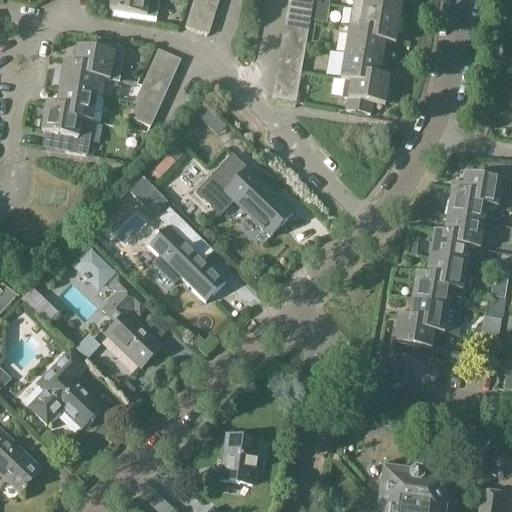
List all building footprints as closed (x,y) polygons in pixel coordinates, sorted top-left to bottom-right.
[(110,0),(109,13),(147,19),(149,2),(149,0),(110,0)] [(210,0),(193,0),(191,7),(215,14),(219,2),(210,0)] [(353,0),(351,10),(400,19),(403,0),(353,0)] [(286,14),(310,19),(312,7),(288,3),(286,14)] [(191,7),(188,19),(212,26),(215,14),(191,7)] [(348,28),(351,28),(375,32),(374,41),(386,44),(385,44),(395,46),(400,19),(351,10),(348,28)] [(284,27),(308,32),(310,19),(286,14),(284,27)] [(188,19),(184,30),(208,37),(212,26),(188,19)] [(281,39),(306,43),(308,32),(284,27),(281,39)] [(346,56),(382,62),(385,44),(386,44),(374,41),(375,32),(351,28),(346,56)] [(279,51),(304,55),(305,50),(306,43),(281,39),(279,51)] [(100,81),(100,82),(110,84),(119,85),(124,57),(124,56),(124,55),(123,54),(123,53),(123,52),(122,52),(122,51),(121,50),(120,49),(119,48),(118,48),(117,48),(105,46),(104,54),(76,49),(73,67),(73,68),(88,70),(86,79),(100,81)] [(277,63),(302,68),(304,55),(279,51),(277,63)] [(158,53),(153,64),(176,74),(181,62),(158,53)] [(342,82),(352,83),(352,82),(366,85),(366,78),(379,80),(379,79),(382,62),(346,56),(342,82)] [(275,74),(300,79),(302,68),(277,63),(275,74)] [(176,74),(153,64),(148,75),(171,85),(176,74)] [(63,65),(59,91),(96,98),(100,82),(100,81),(86,79),(88,70),(73,68),(73,67),(63,65)] [(273,87),(298,91),(300,79),(275,74),(273,87)] [(143,86),(166,96),(171,85),(148,75),(143,86)] [(390,80),(379,79),(379,80),(366,78),(366,85),(352,82),(352,83),(347,113),(371,117),(373,105),(386,107),(390,80)] [(160,108),(166,96),(143,86),(138,98),(160,108)] [(273,87),(271,100),(296,104),(298,91),(273,87)] [(92,125),(101,127),(102,116),(94,115),(96,98),(59,91),(57,101),(56,108),(56,110),(70,112),(69,120),(82,123),(82,124),(92,125)] [(133,109),(155,119),(160,108),(138,98),(133,109)] [(41,135),(45,136),(68,140),(65,155),(76,157),(87,158),(88,153),(92,125),(82,124),(82,123),(69,120),(70,112),(56,110),(56,108),(51,108),(46,107),(41,135)] [(150,130),(155,119),(133,109),(128,120),(150,130)] [(217,138),(226,129),(206,109),(197,118),(217,138)] [(270,240),(295,214),(255,175),(234,155),(198,192),(201,195),(211,205),(222,216),(233,204),(270,240)] [(158,182),(175,164),(168,158),(152,175),(158,182)] [(452,183),(451,189),(462,191),(462,192),(474,194),(473,203),(487,205),(486,206),(497,208),(502,181),(465,174),(463,185),(452,183)] [(451,189),(447,217),(484,223),(487,205),(473,203),(474,194),(462,192),(462,191),(451,189)] [(447,217),(444,233),(444,234),(458,236),(457,244),(470,247),(470,248),(480,250),(484,223),(447,217)] [(168,229),(148,249),(205,306),(225,285),(168,229)] [(429,259),(467,265),(467,267),(476,268),(480,250),(470,248),(470,247),(457,244),(458,236),(444,234),(444,233),(434,231),(429,259)] [(70,268),(98,295),(107,285),(116,276),(89,250),(70,268)] [(467,265),(429,259),(428,268),(418,267),(416,275),(426,277),(440,280),(439,287),(453,289),(453,290),(463,292),(467,267),(467,265)] [(492,288),(490,298),(504,301),(509,275),(508,275),(498,273),(495,288),(492,288)] [(415,302),(450,307),(460,309),(463,292),(453,290),(453,289),(439,287),(440,280),(426,277),(416,275),(415,281),(412,301),(415,302)] [(101,313),(114,326),(106,334),(141,369),(162,348),(132,317),(135,314),(139,319),(150,309),(119,278),(108,288),(115,296),(106,305),(107,307),(101,313)] [(0,317),(16,301),(0,289),(0,317)] [(434,331),(433,332),(445,334),(445,336),(458,338),(460,328),(447,326),(447,321),(450,307),(415,302),(412,301),(409,318),(409,319),(415,320),(421,321),(422,321),(422,329),(434,331)] [(398,316),(394,344),(431,350),(433,332),(434,331),(422,329),(422,321),(421,321),(415,320),(409,319),(409,318),(398,316)] [(483,318),(479,338),(498,342),(502,322),(498,321),(483,318)] [(205,345),(197,338),(190,345),(197,352),(205,345)] [(462,362),(464,349),(450,347),(447,359),(462,362)] [(44,390),(28,406),(46,424),(62,408),(82,428),(100,409),(72,381),(87,366),(70,349),(37,383),(44,390)] [(511,391),(511,374),(506,373),(503,390),(511,391)] [(135,392),(126,384),(116,393),(126,402),(135,392)] [(355,424),(363,425),(363,417),(356,416),(355,424)] [(0,473),(20,493),(24,488),(26,490),(28,488),(26,487),(41,471),(6,437),(0,430),(0,473)] [(220,482),(252,487),(260,440),(228,435),(220,482)] [(381,503),(406,507),(419,508),(423,478),(385,473),(381,503)] [(444,511),(448,482),(423,478),(419,508),(406,507),(405,511),(444,511)] [(481,494),(479,509),(503,511),(505,497),(481,494)] [(158,497),(148,507),(153,511),(172,511),(173,511),(158,497)] [(405,511),(406,507),(381,503),(379,511),(405,511)]
